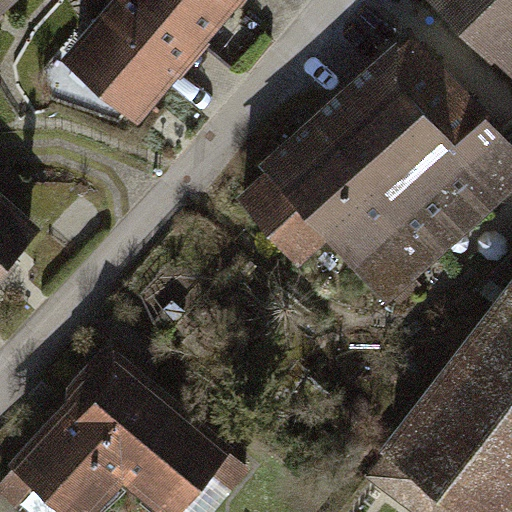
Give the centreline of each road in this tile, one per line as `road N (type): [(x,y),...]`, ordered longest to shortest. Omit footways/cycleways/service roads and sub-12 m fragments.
road 1 (residential): [(172,197),(0,391)]
road 2 (residential): [(337,0),(172,197)]
road 3 (residential): [(0,141),(63,143),(172,197)]
